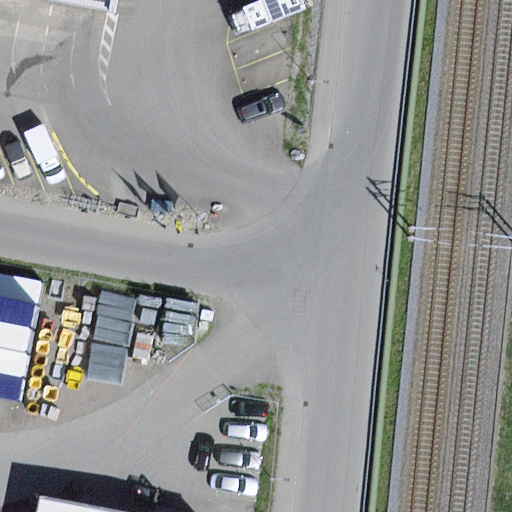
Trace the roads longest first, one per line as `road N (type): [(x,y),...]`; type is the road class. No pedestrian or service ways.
road 1 (unclassified): [(353,294),(0,230)]
road 2 (unclassified): [(386,0),(353,294)]
road 3 (unclassified): [(353,294),(332,511)]
